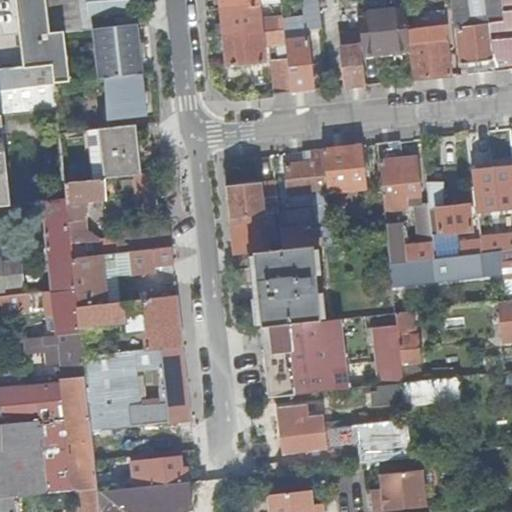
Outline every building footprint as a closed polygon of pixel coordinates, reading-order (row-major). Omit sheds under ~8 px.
[(0,71),(51,67),(52,85),(68,83),(63,34),(47,35),(44,0),(15,0),(21,57),(0,59),(0,71)] [(44,0),(47,35),(63,34),(80,31),(79,20),(77,0),(44,0)] [(77,0),(79,20),(92,19),(129,13),(127,0),(77,0)] [(219,0),(223,38),(235,37),(269,33),(268,18),(258,19),(258,5),(280,4),(279,0),(219,0)] [(469,75),(508,71),(504,40),(499,0),(449,0),(452,29),(455,29),(460,63),(468,62),(469,75)] [(511,0),(499,0),(504,40),(508,71),(511,70),(511,0)] [(303,25),(320,24),(318,3),(301,5),(303,25)] [(407,45),(407,43),(403,10),(356,14),(359,33),(361,54),(390,50),(390,47),(407,45)] [(273,32),(283,31),(281,17),(271,17),(273,32)] [(92,19),(79,20),(80,31),(94,30),(92,19)] [(94,30),(99,79),(104,79),(139,75),(133,25),(94,30)] [(290,94),(312,92),(305,29),(283,31),(284,41),(290,94)] [(274,96),(290,94),(284,41),(283,31),(273,32),(269,33),(235,37),(223,38),(227,68),(264,64),(262,48),(277,47),(278,60),(270,61),(274,96)] [(345,88),(364,86),(361,54),(359,33),(339,35),(345,88)] [(412,81),(450,77),(445,39),(407,43),(407,45),(412,81)] [(0,117),(1,117),(55,111),(52,85),(51,67),(0,71),(0,117)] [(139,75),(104,79),(108,121),(144,117),(139,75)] [(1,117),(0,117),(0,207),(9,207),(1,117)] [(133,126),(84,131),(90,181),(104,180),(138,176),(135,138),(133,126)] [(399,161),(397,143),(376,145),(379,175),(383,212),(405,209),(402,185),(419,184),(417,160),(399,161)] [(362,177),(359,147),(321,151),(325,192),(326,194),(363,190),(362,177)] [(325,192),(321,151),(312,152),(313,163),(283,166),(286,197),(305,195),(325,192)] [(34,155),(40,203),(42,203),(65,201),(63,185),(60,152),(34,155)] [(511,209),(511,168),(489,171),(471,173),(476,214),(511,209)] [(63,185),(65,201),(71,259),(84,258),(83,250),(81,234),(87,233),(85,220),(86,220),(85,202),(106,200),(104,180),(90,181),(63,185)] [(442,182),(425,184),(426,191),(431,236),(470,232),(467,208),(442,210),(442,182)] [(259,184),(224,188),(228,220),(263,216),(277,215),(274,184),(259,186),(259,184)] [(420,191),(419,184),(402,185),(405,209),(413,208),(414,202),(417,195),(420,191)] [(450,193),(452,205),(474,202),(472,190),(450,193)] [(431,236),(426,191),(420,191),(417,195),(414,202),(413,208),(417,248),(401,250),(399,224),(384,226),(386,240),(387,248),(389,265),(434,260),(432,247),(431,236)] [(330,235),(326,198),(313,199),(316,231),(314,231),(314,236),(330,235)] [(316,231),(313,199),(308,199),(309,204),(307,205),(309,227),(310,241),(318,240),(330,239),(330,235),(314,236),(314,231),(316,231)] [(65,201),(42,203),(51,294),(74,291),(71,259),(65,201)] [(263,216),(228,220),(232,257),(252,255),(281,251),(281,243),(266,245),(263,216)] [(309,227),(279,230),(281,243),(281,251),(310,248),(319,247),(318,240),(310,241),(309,227)] [(118,248),(118,253),(127,252),(171,248),(169,233),(167,233),(166,228),(116,234),(118,248)] [(480,255),(511,252),(511,237),(509,238),(479,241),(480,255)] [(319,247),(332,246),(330,239),(318,240),(319,247)] [(434,260),(480,255),(479,241),(432,247),(434,260)] [(111,246),(83,250),(84,258),(114,254),(115,253),(118,253),(118,248),(112,249),(111,246)] [(155,266),(173,264),(171,248),(127,252),(118,253),(115,253),(114,254),(84,258),(71,259),(74,291),(76,309),(105,306),(105,301),(102,271),(116,270),(117,277),(155,273),(155,266)] [(281,251),(252,255),(257,304),(260,329),(302,325),(318,323),(310,248),(281,251)] [(511,252),(480,255),(434,260),(389,265),(394,315),(407,313),(404,290),(502,281),(502,280),(511,278),(511,252)] [(14,266),(0,267),(0,268),(4,298),(17,297),(14,266)] [(51,294),(43,295),(46,318),(56,317),(58,336),(79,334),(79,329),(76,309),(74,291),(51,294)] [(4,298),(0,298),(0,314),(30,311),(28,296),(17,297),(4,298)] [(176,299),(105,306),(76,309),(79,329),(125,324),(124,313),(140,311),(144,345),(136,346),(137,353),(159,350),(181,348),(176,299)] [(511,342),(511,302),(498,304),(503,343),(511,342)] [(416,312),(407,313),(394,315),(399,363),(420,362),(424,361),(422,343),(421,336),(419,336),(416,312)] [(399,363),(394,315),(384,316),(339,321),(347,390),(380,387),(401,384),(399,363)] [(56,317),(46,318),(47,338),(58,336),(56,317)] [(263,362),(267,399),(347,390),(339,321),(318,323),(302,325),(260,329),(263,362)] [(47,338),(37,339),(38,348),(57,346),(61,381),(84,378),(82,359),(79,334),(58,336),(47,338)] [(113,355),(130,353),(129,343),(112,345),(113,355)] [(189,422),(181,348),(159,350),(161,369),(162,376),(156,377),(160,406),(139,409),(141,428),(146,427),(189,422)] [(82,359),(84,378),(90,434),(97,432),(141,428),(139,409),(136,372),(161,369),(159,350),(137,353),(130,353),(113,355),(82,359)] [(401,384),(422,382),(420,362),(399,363),(401,384)] [(511,371),(504,373),(503,375),(472,379),(475,395),(511,390),(511,371)] [(22,373),(5,375),(6,387),(24,385),(22,373)] [(6,387),(0,387),(0,499),(15,498),(76,491),(96,490),(93,463),(90,434),(84,378),(61,381),(24,385),(6,387)] [(459,396),(457,378),(422,382),(401,384),(403,398),(404,407),(459,401),(459,396)] [(461,396),(475,395),(472,379),(459,380),(461,396)] [(401,384),(380,387),(381,400),(403,398),(401,384)] [(356,448),(358,464),(409,459),(405,422),(321,432),(320,418),(306,419),(305,407),(275,410),(280,456),(356,448)] [(193,453),(189,422),(146,427),(148,446),(156,445),(169,444),(171,455),(193,453)] [(90,434),(93,463),(157,456),(156,445),(148,446),(146,427),(141,428),(97,432),(90,434)] [(447,455),(457,454),(455,441),(445,442),(447,455)] [(169,444),(156,445),(157,456),(171,455),(169,444)] [(133,489),(186,483),(184,469),(179,469),(178,459),(141,462),(142,475),(148,474),(148,476),(132,478),(133,489)] [(381,497),(370,498),(370,511),(398,511),(424,509),(420,471),(380,475),(381,492),(381,497)] [(133,489),(96,493),(98,511),(189,511),(186,483),(133,489)] [(96,490),(76,491),(78,511),(98,511),(96,493),(96,490)] [(310,511),(310,506),(308,492),(267,497),(268,511),(310,511)] [(16,511),(15,498),(0,499),(0,511),(16,511)]
